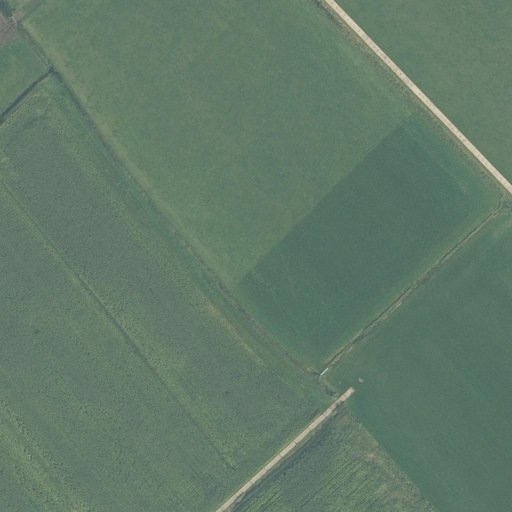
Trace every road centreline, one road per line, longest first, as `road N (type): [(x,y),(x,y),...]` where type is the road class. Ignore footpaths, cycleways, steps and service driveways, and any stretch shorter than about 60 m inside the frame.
road 1 (track): [(325,0),(511,191)]
road 2 (track): [(221,511),(353,391)]
